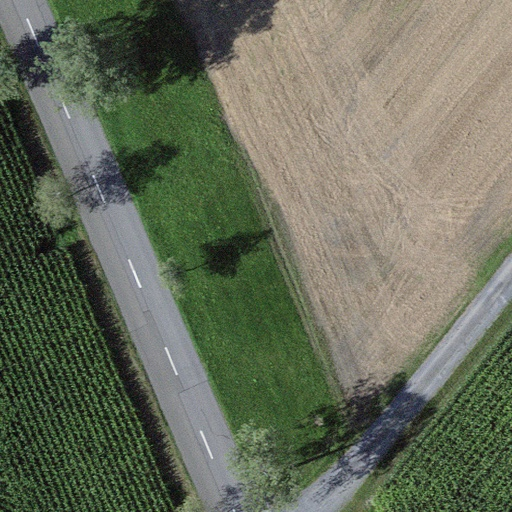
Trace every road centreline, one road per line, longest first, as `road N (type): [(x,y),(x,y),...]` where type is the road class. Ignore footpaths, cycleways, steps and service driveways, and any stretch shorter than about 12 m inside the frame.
road 1 (tertiary): [(12,0),(235,511)]
road 2 (track): [(316,511),(511,278)]
